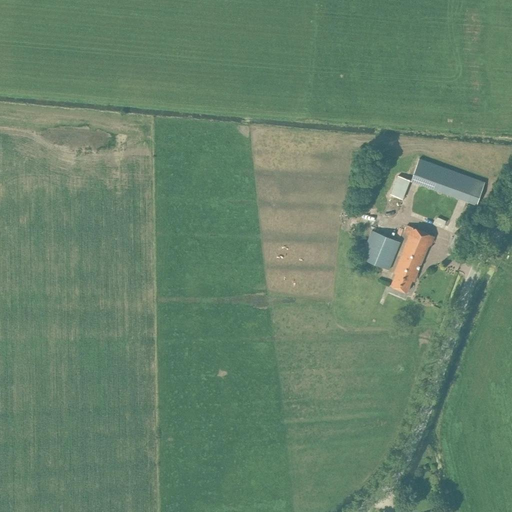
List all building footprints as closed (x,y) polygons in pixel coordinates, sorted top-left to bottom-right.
[(475,203),(483,183),(415,159),(408,179),(475,203)] [(398,176),(391,194),(403,199),(410,180),(398,176)] [(449,247),(452,249),(450,254),(456,257),(459,251),(470,227),(463,224),(460,232),(456,231),(449,247)] [(404,233),(409,235),(394,273),(396,274),(391,285),(407,292),(412,280),(414,281),(428,245),(431,246),(434,237),(407,225),(404,233)] [(389,270),(401,242),(373,230),(361,258),(389,270)]
